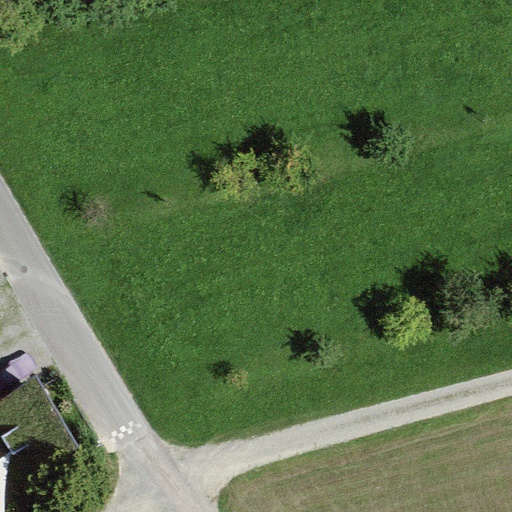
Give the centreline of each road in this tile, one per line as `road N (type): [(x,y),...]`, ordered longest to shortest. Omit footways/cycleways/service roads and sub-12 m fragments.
road 1 (track): [(511,389),(160,482)]
road 2 (residential): [(160,482),(0,211)]
